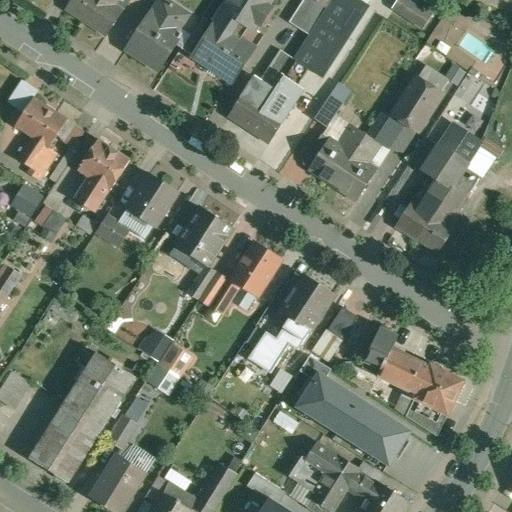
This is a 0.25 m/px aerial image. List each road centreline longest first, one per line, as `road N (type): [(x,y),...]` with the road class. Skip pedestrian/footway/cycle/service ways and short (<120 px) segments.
road 1 (residential): [(0,28),(509,367)]
road 2 (tertiary): [(509,367),(439,511)]
